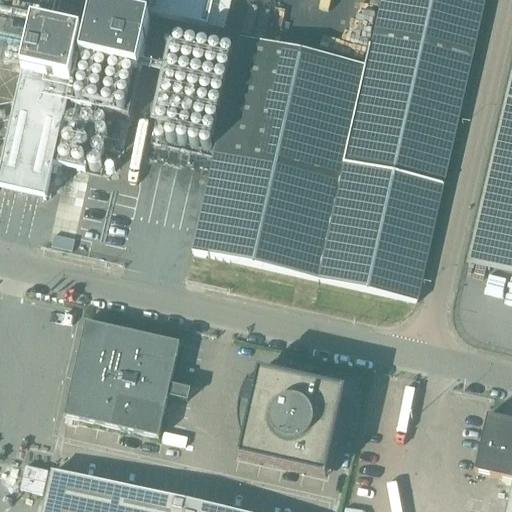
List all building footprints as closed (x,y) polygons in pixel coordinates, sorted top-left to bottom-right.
[(207,28),(213,0),(151,0),(148,15),(207,28)] [(382,0),(373,45),(370,45),(366,65),(241,37),(193,252),(417,303),(443,189),(485,0),(382,0)] [(97,118),(66,111),(82,40),(59,35),(62,18),(36,12),(0,172),(0,191),(45,202),(53,167),(84,174),(97,118)] [(4,60),(18,63),(22,49),(8,45),(6,52),(4,60)] [(511,54),(462,265),(511,276),(511,54)] [(92,181),(81,228),(147,243),(158,195),(92,181)] [(493,301),(498,282),(467,275),(455,324),(464,337),(511,347),(511,315),(500,313),(493,301)] [(64,419),(158,440),(179,346),(85,325),(64,419)] [(258,374),(238,462),(325,481),(345,393),(258,374)] [(511,511),(511,428),(504,427),(506,422),(487,418),(474,474),(511,482),(511,490),(507,511),(511,511)] [(23,489),(46,492),(49,470),(26,467),(23,489)] [(217,511),(52,474),(43,511),(217,511)]
